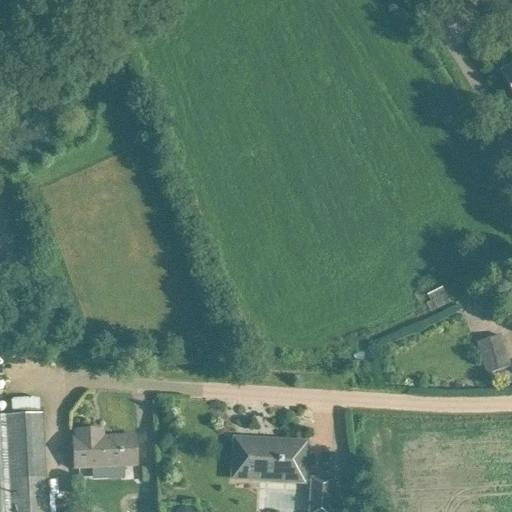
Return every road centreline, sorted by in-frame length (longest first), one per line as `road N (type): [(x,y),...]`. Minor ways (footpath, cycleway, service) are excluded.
road 1 (unclassified): [(81,388),(314,390),(372,408),(511,405)]
road 2 (unclassified): [(511,170),(410,0)]
